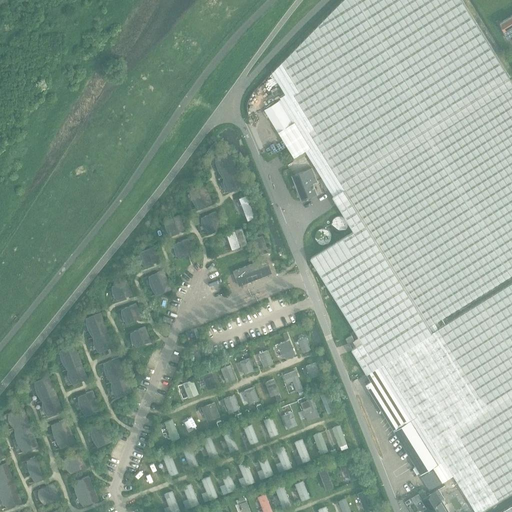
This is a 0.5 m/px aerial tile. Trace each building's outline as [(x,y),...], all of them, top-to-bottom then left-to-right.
[(287,96),(276,102),(289,122),(293,120),(310,148),(305,150),(333,196),(344,189),(376,242),(429,326),(504,279),(511,274),(511,81),(490,46),(461,0),(343,0),(318,24),(286,58),(273,73),(287,96)] [(511,14),(499,23),(504,31),(503,32),(507,39),(511,35),(511,14)] [(294,157),(305,150),(310,148),(293,120),(289,122),(276,102),(264,109),(294,157)] [(229,152),(216,158),(223,177),(237,171),(229,152)] [(309,196),(317,193),(313,183),(316,181),(311,168),(293,175),(297,185),(302,199),(307,197),(307,198),(310,197),(309,196)] [(237,171),(223,177),(229,191),(243,186),(237,171)] [(204,184),(190,189),(198,208),(211,203),(204,184)] [(354,231),(311,257),(363,342),(352,348),(367,372),(375,367),(383,362),(407,347),(432,332),(429,326),(376,242),(344,189),(333,196),(354,231)] [(255,217),(246,195),(238,198),(247,220),(255,217)] [(215,212),(201,217),(207,231),(220,226),(215,212)] [(179,215),(165,220),(171,234),(184,229),(179,215)] [(242,228),(226,233),(231,249),(247,244),(242,228)] [(262,235),(251,239),(255,250),(256,249),(257,254),(268,250),(262,235)] [(188,238),(174,243),(180,258),(194,252),(188,238)] [(154,246),(140,252),(145,266),(159,260),(154,246)] [(265,257),(232,270),(238,285),(271,272),(265,257)] [(163,270),(149,275),(157,295),(171,289),(163,270)] [(126,280),(112,285),(118,299),(132,294),(126,280)] [(416,416),(409,420),(436,464),(432,467),(434,469),(442,482),(452,475),(475,511),(478,511),(511,491),(511,282),(500,289),(432,332),(407,347),(383,362),(416,416)] [(135,303),(122,309),(127,323),(141,317),(135,303)] [(100,312),(86,318),(94,337),(107,331),(100,312)] [(145,327),(131,332),(136,346),(150,341),(145,327)] [(107,331),(94,337),(99,351),(113,346),(107,331)] [(305,337),(297,340),(302,352),(310,349),(305,337)] [(289,340),(279,344),(281,350),(279,351),(282,357),(284,356),(285,358),(295,354),(289,340)] [(74,344),(60,350),(68,369),(81,363),(74,344)] [(267,350),(258,354),(263,367),(272,363),(267,350)] [(117,357),(104,363),(111,382),(125,376),(117,357)] [(249,358),(239,362),(244,374),(254,370),(249,358)] [(367,372),(365,374),(370,382),(365,385),(393,430),(420,474),(432,467),(436,464),(409,420),(416,416),(383,362),(375,367),(367,372)] [(81,363),(68,369),(73,383),(87,378),(81,363)] [(315,363),(305,367),(310,378),(319,374),(315,363)] [(230,365),(220,369),(226,382),(235,378),(230,365)] [(295,370),(283,375),(286,383),(292,381),(296,391),(302,389),(295,370)] [(210,371),(201,375),(202,377),(207,390),(217,386),(212,373),(211,373),(210,371)] [(49,376),(35,381),(42,401),(56,395),(49,376)] [(125,376),(111,382),(117,396),(131,391),(125,376)] [(192,379),(182,383),(188,397),(198,393),(192,379)] [(273,379),(265,382),(270,396),(279,392),(273,379)] [(253,387),(244,391),(249,404),(259,400),(253,387)] [(92,390),(78,396),(86,415),(100,409),(92,390)] [(326,412),(334,411),(329,390),(321,392),(326,412)] [(233,394),(223,399),(228,412),(239,408),(233,394)] [(56,395),(42,401),(48,415),(62,410),(56,395)] [(310,407),(303,410),(307,421),(319,416),(312,398),(307,400),(310,407)] [(213,402),(201,407),(207,421),(219,416),(213,402)] [(23,407),(8,413),(14,428),(29,421),(23,407)] [(287,427),(298,424),(293,410),(282,414),(287,427)] [(165,420),(170,439),(179,437),(174,417),(165,420)] [(273,418),(263,421),(268,436),(278,432),(273,418)] [(65,419),(52,424),(61,448),(75,442),(65,419)] [(29,421),(14,428),(23,452),(38,446),(29,421)] [(104,421),(91,427),(98,446),(112,441),(104,421)] [(193,422),(186,424),(189,432),(196,430),(193,422)] [(338,445),(347,442),(340,423),(332,426),(338,445)] [(246,444),(258,440),(254,425),(241,429),(246,444)] [(229,450),(238,447),(231,427),(222,430),(229,450)] [(319,452),(328,449),(322,430),(313,433),(319,452)] [(203,439),(209,456),(217,453),(211,436),(203,439)] [(303,438),(294,441),(299,453),(296,454),(299,462),(311,457),(303,438)] [(190,444),(183,448),(190,466),(198,463),(190,444)] [(284,445),(275,448),(280,460),(276,462),(279,471),(292,465),(284,445)] [(163,453),(168,474),(177,472),(172,451),(163,453)] [(79,453),(65,458),(71,473),(85,467),(79,453)] [(262,468),(257,469),(260,478),(273,473),(266,453),(258,456),(262,468)] [(31,477),(35,481),(43,478),(35,457),(26,460),(27,466),(28,471),(31,477)] [(345,481),(359,477),(353,458),(339,462),(345,481)] [(150,482),(159,479),(151,459),(142,462),(150,482)] [(238,463),(243,475),(239,477),(242,485),(255,480),(247,460),(238,463)] [(6,463),(0,465),(0,482),(12,477),(6,463)] [(327,467),(319,470),(326,489),(333,486),(327,467)] [(231,469),(221,471),(224,483),(220,484),(222,492),(235,489),(231,469)] [(434,469),(421,476),(429,490),(442,482),(434,469)] [(202,491),(204,499),(217,496),(211,475),(202,477),(205,490),(202,491)] [(88,476),(74,482),(84,506),(98,500),(88,476)] [(12,477),(0,482),(0,491),(7,508),(22,502),(12,477)] [(303,479),(294,483),(301,499),(310,496),(303,479)] [(191,482),(181,486),(189,506),(199,503),(191,482)] [(53,483),(38,489),(37,493),(38,497),(41,501),(44,504),(59,498),(53,483)] [(280,505),(289,502),(285,483),(275,486),(280,505)] [(169,511),(174,511),(180,510),(172,489),(163,493),(169,511)] [(364,511),(371,510),(365,489),(359,491),(364,511)] [(422,489),(418,492),(422,498),(421,499),(422,499),(429,511),(427,511),(448,511),(440,499),(443,497),(438,489),(426,496),(422,489)] [(258,494),(263,511),(270,511),(272,511),(266,492),(258,494)] [(250,511),(247,496),(240,498),(243,511),(250,511)] [(351,511),(347,497),(338,499),(342,511),(351,511)]
